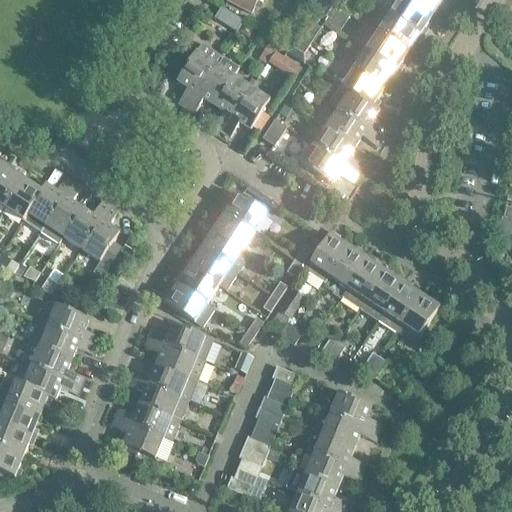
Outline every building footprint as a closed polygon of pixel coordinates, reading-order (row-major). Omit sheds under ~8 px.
[(251,15),(258,0),(227,0),(227,2),(251,15)] [(341,9),(347,0),(337,0),(334,5),(341,9)] [(420,36),(432,18),(405,0),(394,0),(385,13),(391,17),(420,36)] [(405,0),(432,18),(444,0),(405,0)] [(334,5),(326,18),(333,22),(341,9),(334,5)] [(221,9),(215,19),(237,33),(243,22),(221,9)] [(408,54),(420,36),(391,17),(379,34),(408,54)] [(321,30),(314,25),(306,38),(313,43),(321,30)] [(243,27),(238,34),(244,38),(250,37),(252,33),(243,27)] [(396,72),(408,54),(379,34),(367,53),(396,72)] [(297,51),(304,56),(313,43),(306,38),(297,51)] [(196,54),(177,84),(188,91),(178,106),(187,111),(215,67),(215,66),(220,58),(201,46),(196,54)] [(275,53),(269,63),(277,69),(284,59),(275,53)] [(361,61),(355,71),(384,90),(396,72),(367,53),(361,61)] [(214,108),(234,79),(239,70),(223,59),(217,68),(215,67),(187,111),(194,116),(204,101),(214,108)] [(349,95),(349,94),(372,108),(373,107),(384,90),(349,67),(342,77),(348,81),(342,90),(349,95)] [(214,129),(223,134),(251,90),(234,79),(214,108),(224,114),(214,129)] [(372,108),(349,94),(349,95),(342,90),(339,88),(328,106),(337,112),(381,141),(387,133),(372,123),(380,112),(373,107),(372,108)] [(240,125),(251,132),(270,103),(251,90),(223,134),(230,139),(240,125)] [(293,95),(288,103),(293,107),(298,99),(293,95)] [(337,112),(326,130),(355,149),(362,139),(376,149),(381,141),(337,112)] [(274,149),(287,130),(274,122),(262,140),(274,149)] [(326,130),(314,148),(358,177),(363,169),(348,159),(355,149),(326,130)] [(358,177),(314,148),(301,167),(330,186),(338,175),(352,185),(358,177)] [(23,181),(5,169),(0,176),(0,207),(4,210),(23,181)] [(41,192),(42,193),(23,223),(41,235),(75,184),(66,178),(57,193),(46,186),(41,192)] [(23,223),(42,193),(41,192),(23,181),(4,210),(23,223)] [(64,240),(83,211),(73,203),(82,189),(75,184),(41,235),(59,247),(64,240)] [(225,214),(255,234),(267,215),(237,196),(225,214)] [(93,217),(83,211),(64,240),(82,252),(111,208),(102,202),(93,217)] [(120,235),(109,227),(118,213),(111,208),(82,252),(109,270),(121,250),(113,245),(120,235)] [(213,233),(243,252),(255,234),(225,214),(213,233)] [(511,223),(503,221),(499,235),(511,239),(511,223)] [(213,233),(201,251),(230,271),(238,276),(250,257),(243,252),(213,233)] [(330,279),(350,250),(330,237),(306,273),(326,286),(330,279)] [(311,253),(304,248),(295,261),(302,266),(311,253)] [(368,262),(350,250),(330,279),(348,291),(368,262)] [(238,276),(230,271),(201,251),(189,269),(219,288),(227,293),(238,276)] [(286,274),(294,279),(302,266),(295,261),(286,274)] [(13,262),(8,271),(7,272),(15,275),(20,266),(13,262)] [(368,262),(348,291),(343,298),(361,310),(385,273),(368,262)] [(24,279),(36,283),(41,275),(31,269),(24,279)] [(177,287),(206,307),(219,288),(189,269),(177,287)] [(361,310),(379,322),(403,285),(385,273),(361,310)] [(42,290),(52,297),(59,287),(49,280),(42,290)] [(278,303),(287,289),(279,285),(271,298),(278,303)] [(403,285),(379,322),(397,334),(421,297),(403,285)] [(214,312),(206,307),(177,287),(165,306),(202,330),(214,312)] [(294,291),(279,313),(291,321),(305,299),(294,291)] [(421,297),(397,334),(415,346),(440,310),(421,297)] [(271,298),(262,311),(269,316),(278,303),(271,298)] [(84,333),(89,321),(48,304),(39,325),(97,348),(100,340),(84,333)] [(314,318),(308,327),(317,334),(323,324),(314,318)] [(263,325),(256,320),(247,333),(255,338),(263,325)] [(97,348),(39,325),(31,345),(72,361),(77,350),(93,357),(97,348)] [(287,343),(295,330),(288,325),(279,338),(287,343)] [(205,363),(213,342),(173,326),(168,338),(151,331),(148,340),(205,363)] [(294,348),(302,335),(295,330),(287,343),(294,348)] [(255,338),(247,333),(239,346),(246,351),(255,338)] [(205,363),(148,340),(144,349),(160,355),(156,366),(196,383),(205,363)] [(330,340),(321,353),(329,358),(337,344),(330,340)] [(336,362),(345,349),(337,344),(329,358),(336,362)] [(23,365),(31,368),(80,388),(84,379),(67,373),(72,361),(31,345),(23,365)] [(372,354),(363,368),(371,372),(379,359),(372,354)] [(246,376),(253,360),(243,356),(237,372),(246,376)] [(378,377),(387,364),(379,359),(371,372),(378,377)] [(196,383),(156,366),(151,378),(135,371),(131,380),(188,403),(196,383)] [(295,390),(299,378),(276,369),(272,380),(295,390)] [(23,387),(23,388),(48,398),(48,399),(55,402),(60,390),(76,397),(79,390),(31,370),(23,387)] [(48,398),(23,388),(23,387),(16,384),(15,385),(4,380),(0,390),(0,405),(6,408),(39,421),(48,399),(48,398)] [(180,423),(188,403),(131,380),(128,388),(144,395),(139,406),(180,423)] [(225,391),(226,383),(207,380),(206,389),(225,391)] [(339,394),(330,416),(379,436),(383,427),(367,420),(372,408),(339,394)] [(201,419),(206,409),(220,416),(224,408),(200,396),(191,415),(201,419)] [(259,409),(282,419),(287,408),(264,399),(259,409)] [(171,443),(180,423),(139,406),(135,418),(118,411),(115,420),(163,440),(171,443)] [(0,428),(30,441),(39,421),(6,408),(0,422),(0,428)] [(278,430),(282,419),(259,409),(255,420),(278,430)] [(330,416),(322,436),(354,449),(359,438),(376,444),(379,436),(330,416)] [(115,420),(111,428),(127,435),(122,447),(125,448),(121,456),(134,461),(137,454),(155,461),(163,440),(115,420)] [(30,441),(0,428),(0,451),(22,461),(30,441)] [(354,449),(322,436),(314,455),(362,476),(366,467),(350,460),(354,449)] [(247,438),(243,449),(266,459),(275,463),(279,454),(270,450),(270,448),(247,438)] [(261,470),(266,459),(243,449),(238,460),(261,470)] [(0,473),(14,479),(22,461),(0,451),(0,473)] [(314,455),(305,476),(338,489),(343,478),(359,484),(362,476),(314,455)] [(281,498),(289,481),(271,473),(263,490),(281,498)] [(305,476),(297,496),(336,511),(347,511),(350,507),(333,500),(338,489),(305,476)] [(231,478),(226,490),(249,500),(254,488),(231,478)] [(336,511),(297,496),(290,511),(336,511)]
